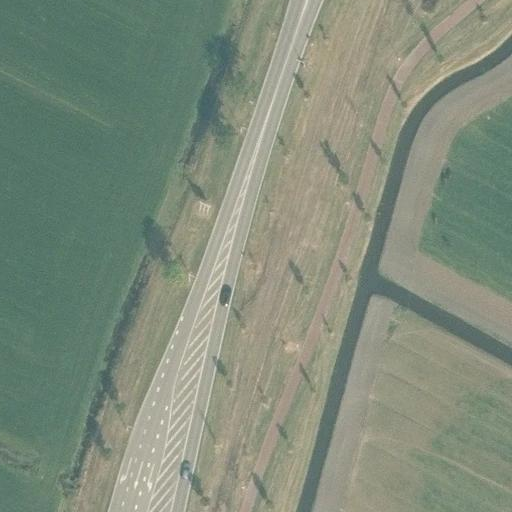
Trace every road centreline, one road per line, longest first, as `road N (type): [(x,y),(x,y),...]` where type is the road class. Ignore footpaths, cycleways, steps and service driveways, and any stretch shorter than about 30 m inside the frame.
road 1 (primary): [(248,174),(178,345),(127,511)]
road 2 (primary): [(174,511),(248,174)]
road 3 (primary): [(248,174),(305,0)]
